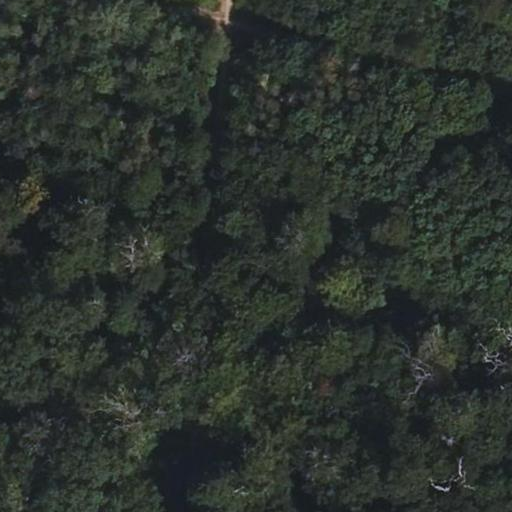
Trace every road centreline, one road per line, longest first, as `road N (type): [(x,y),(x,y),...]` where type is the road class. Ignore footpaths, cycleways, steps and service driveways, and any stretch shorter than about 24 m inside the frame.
road 1 (track): [(28,511),(209,410),(449,252),(511,235)]
road 2 (track): [(202,511),(237,0)]
road 3 (unknown): [(112,0),(235,33),(511,79)]
